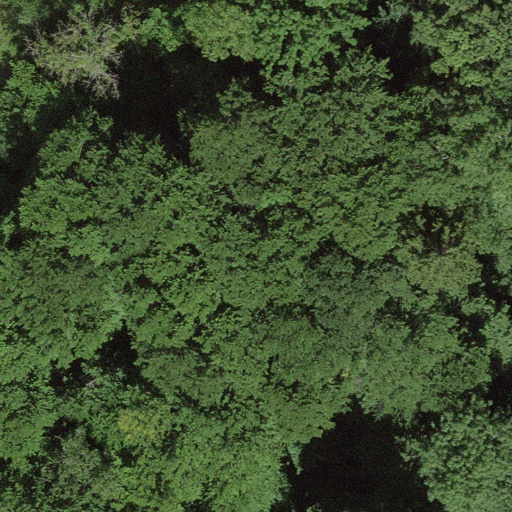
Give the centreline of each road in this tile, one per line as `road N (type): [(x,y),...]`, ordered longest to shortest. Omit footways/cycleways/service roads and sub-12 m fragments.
road 1 (track): [(511,415),(351,450),(181,447),(35,511)]
road 2 (track): [(136,0),(114,21),(0,78)]
